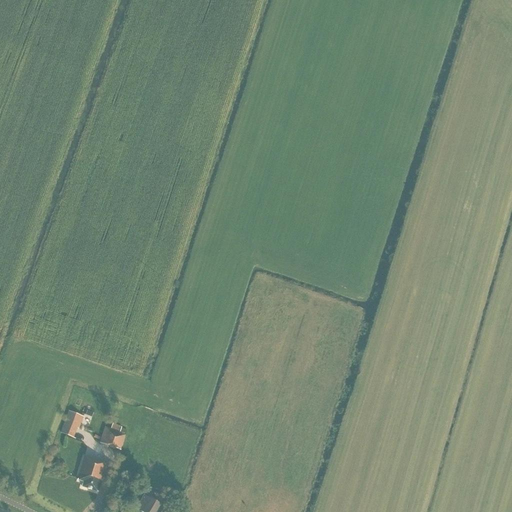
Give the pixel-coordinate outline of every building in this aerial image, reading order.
[(75,439),(83,417),(69,411),(61,433),(75,439)] [(127,430),(121,428),(121,427),(112,423),(110,429),(105,427),(99,443),(121,450),(126,435),(125,435),(127,430)] [(96,491),(99,492),(101,484),(102,480),(108,463),(84,456),(77,480),(84,482),(82,487),(96,491)] [(156,511),(161,505),(144,496),(136,510),(140,511),(156,511)] [(170,511),(173,503),(165,501),(161,511),(170,511)]
